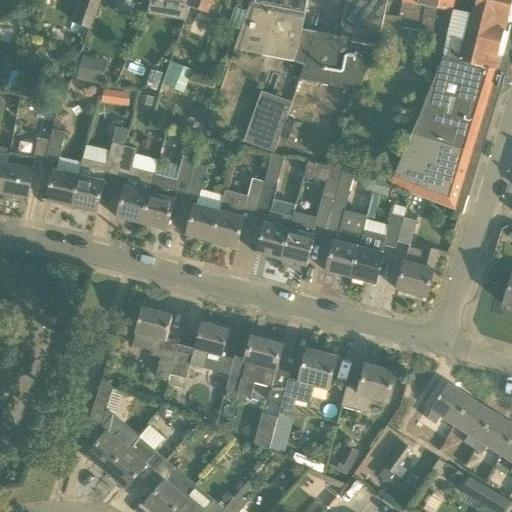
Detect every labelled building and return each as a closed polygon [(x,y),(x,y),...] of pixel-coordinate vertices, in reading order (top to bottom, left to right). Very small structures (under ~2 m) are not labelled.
[(91,30),(101,0),(81,0),(73,23),(91,30)] [(209,13),(213,0),(191,0),(190,7),(209,13)] [(265,56),(275,17),(304,23),(308,0),(256,0),(256,1),(251,0),(250,0),(234,49),(265,56)] [(377,46),(383,32),(386,15),(388,0),(348,0),(341,37),(315,32),(304,65),(305,66),(300,79),(358,92),(377,46)] [(473,15),(477,0),(402,0),(399,18),(386,15),(383,32),(377,46),(399,50),(403,29),(421,32),(419,46),(445,50),(452,11),(473,15)] [(499,56),(503,40),(507,23),(509,23),(511,8),(511,0),(477,0),(473,15),(452,11),(445,50),(444,58),(421,116),(398,173),(394,188),(463,214),(469,197),(462,195),(473,152),(481,125),(483,125),(483,122),(482,122),(493,86),(498,88),(503,73),(499,72),(503,57),(499,56)] [(103,85),(108,60),(83,55),(79,80),(103,85)] [(152,68),(145,86),(157,90),(164,73),(152,68)] [(174,68),(166,86),(182,92),(190,74),(174,68)] [(40,116),(52,118),(54,107),(42,104),(40,116)] [(248,143),(275,152),(287,119),(274,114),(260,109),(248,143)] [(296,142),(302,123),(288,119),(282,138),(296,142)] [(117,177),(125,146),(128,131),(117,127),(107,165),(83,159),(82,163),(72,208),(98,213),(105,183),(104,183),(106,174),(117,177)] [(45,155),(60,158),(64,132),(53,130),(51,140),(48,140),(45,155)] [(34,158),(9,154),(7,165),(3,194),(27,198),(27,202),(28,202),(34,171),(42,172),(45,155),(48,140),(38,138),(34,158)] [(142,225),(159,160),(136,154),(137,149),(125,146),(117,177),(129,179),(127,188),(125,188),(118,218),(142,225)] [(204,167),(207,157),(199,155),(197,159),(196,159),(187,195),(200,198),(208,168),(204,167)] [(187,195),(196,159),(185,156),(183,161),(175,192),(187,195)] [(72,208),(82,163),(60,158),(57,171),(54,170),(47,202),(72,208)] [(167,231),(175,201),(150,194),(156,174),(160,160),(159,160),(142,225),(167,231)] [(266,177),(265,182),(278,186),(279,181),(281,172),(269,168),(266,177)] [(349,193),(352,183),(355,173),(343,170),(343,171),(338,190),(349,193)] [(256,213),(264,182),(253,179),(249,197),(226,191),(221,212),(220,212),(212,243),(237,249),(245,218),(243,218),(245,210),(256,213)] [(387,197),(390,181),(377,179),(374,195),(387,197)] [(282,261),(293,217),(296,206),(274,200),(278,186),(264,182),(256,213),(268,215),(266,224),(265,224),(257,254),(282,261)] [(325,186),(322,195),(335,198),(337,189),(325,186)] [(364,233),(367,219),(344,213),(349,193),(338,190),(328,231),(338,234),(336,242),(335,241),(327,272),(352,279),(360,248),(364,233)] [(317,219),(315,228),(328,231),(336,199),(323,196),(317,219)] [(212,243),(220,212),(195,206),(187,236),(212,243)] [(397,249),(398,242),(404,218),(392,214),(386,238),(384,246),(386,246),(397,249)] [(411,246),(417,222),(418,217),(405,214),(404,218),(398,242),(411,246)] [(307,267),(315,236),(290,230),(294,217),(293,217),(282,261),(307,267)] [(377,285),(384,254),(386,246),(384,246),(386,238),(364,233),(360,248),(352,279),(377,285)] [(427,298),(438,251),(425,248),(424,251),(409,248),(398,291),(427,298)] [(177,352),(179,345),(180,342),(167,339),(173,316),(143,308),(133,347),(153,352),(152,356),(161,358),(156,377),(169,380),(167,385),(168,385),(177,352)] [(194,356),(177,352),(168,385),(185,389),(188,380),(187,380),(190,366),(204,369),(208,355),(222,358),(229,331),(202,324),(194,356)] [(227,390),(228,391),(238,394),(241,380),(272,388),(268,401),(282,404),(289,379),(292,368),(278,365),(283,345),(253,337),(247,360),(235,357),(227,390)] [(329,389),(337,359),(308,351),(300,382),(289,379),(282,404),(283,405),(277,427),(290,430),(292,417),(296,402),(310,405),(315,386),(329,389)] [(389,403),(396,374),(367,366),(361,389),(347,385),(342,407),(370,414),(374,399),(389,403)] [(104,416),(114,386),(102,382),(92,412),(104,416)] [(454,427),(472,399),(448,384),(430,412),(432,413),(441,419),(454,427)] [(228,391),(227,398),(237,400),(238,394),(228,391)] [(473,449),(495,414),(472,399),(454,427),(468,436),(464,444),(473,449)] [(501,457),(511,439),(511,424),(495,414),(473,449),(481,455),(486,448),(501,457)] [(268,449),(275,425),(259,420),(252,444),(268,449)] [(107,473),(137,438),(116,422),(87,456),(107,473)] [(137,477),(147,485),(168,460),(157,451),(156,453),(137,438),(107,473),(127,490),(137,477)] [(511,474),(511,439),(501,457),(511,464),(511,470),(510,473),(511,474)] [(388,483),(412,449),(403,443),(379,477),(388,483)] [(351,469),(356,460),(343,454),(338,463),(340,464),(337,469),(348,475),(351,469)] [(145,505),(153,511),(173,511),(197,485),(168,460),(147,485),(156,492),(145,505)] [(504,511),(510,503),(469,478),(461,491),(496,511),(504,511)] [(218,502),(216,500),(197,485),(173,511),(223,511),(235,498),(227,492),(218,502)] [(240,511),(248,502),(242,498),(238,494),(235,498),(223,511),(240,511)]
